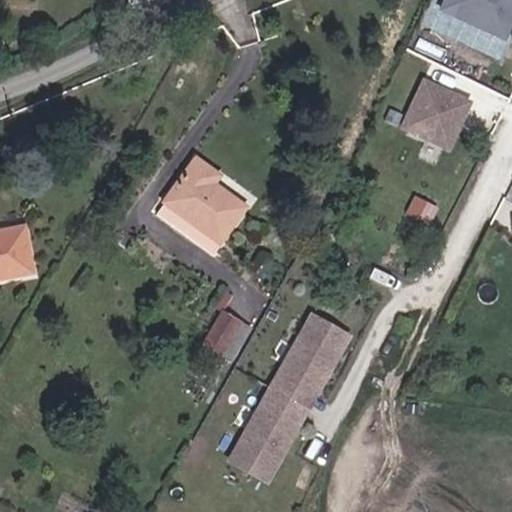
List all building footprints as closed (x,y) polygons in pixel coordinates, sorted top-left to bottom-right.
[(511,0),(444,0),(439,10),(505,40),(511,23),(511,0)] [(427,76),(404,122),(450,144),(473,98),(427,76)] [(169,201),(233,242),(238,234),(254,203),(223,185),(229,175),(197,155),(169,201)] [(162,212),(228,253),(233,242),(169,201),(162,212)] [(0,279),(37,273),(28,226),(0,230),(0,279)] [(204,350),(223,362),(244,323),(223,312),(204,350)] [(349,341),(311,322),(239,471),(277,490),(306,429),(297,424),(311,397),(320,402),(349,341)]
